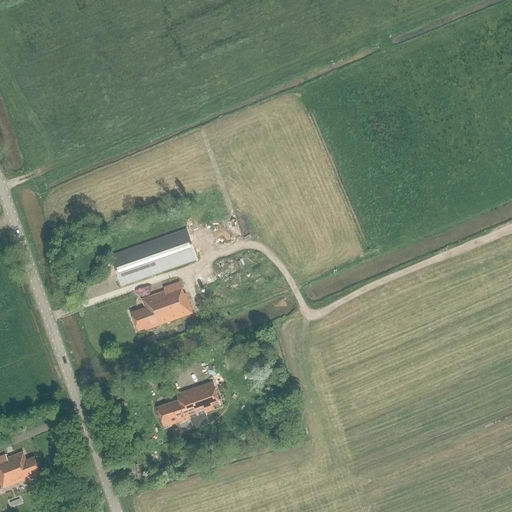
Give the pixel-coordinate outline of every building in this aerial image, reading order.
[(197,260),(186,229),(110,256),(120,286),(197,260)] [(146,330),(192,313),(185,293),(184,294),(179,282),(163,288),(165,292),(142,300),(145,308),(132,313),(138,331),(145,328),(146,330)] [(154,334),(145,338),(149,347),(158,344),(154,334)] [(222,407),(215,386),(183,398),(183,399),(172,403),(157,407),(164,425),(171,423),(171,425),(222,407)] [(34,474),(39,472),(34,458),(26,461),(23,452),(7,458),(6,455),(0,456),(0,482),(2,489),(35,477),(34,474)]
